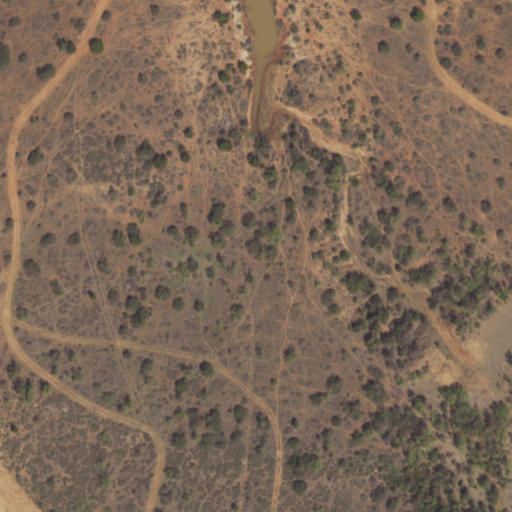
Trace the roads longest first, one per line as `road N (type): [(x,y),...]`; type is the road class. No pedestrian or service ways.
road 1 (track): [(511,270),(350,344),(290,344),(174,258),(93,233)]
road 2 (track): [(194,511),(194,451),(93,233),(0,147)]
